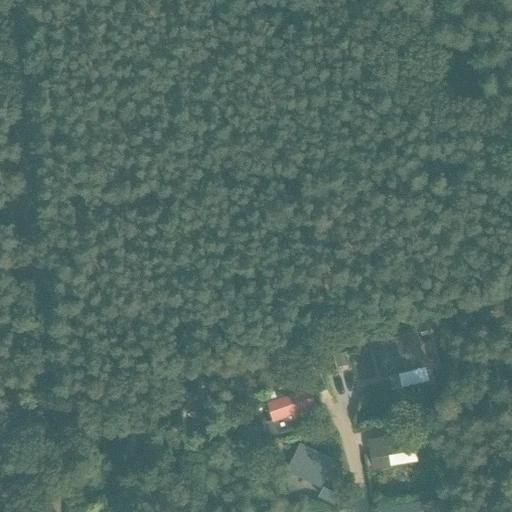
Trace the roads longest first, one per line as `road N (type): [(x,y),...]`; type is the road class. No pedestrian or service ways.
road 1 (track): [(352,0),(507,145),(473,182),(257,224),(53,290),(31,318)]
road 2 (track): [(31,318),(7,0)]
road 3 (track): [(51,511),(31,318)]
road 4 (unknown): [(364,511),(339,417),(341,369)]
